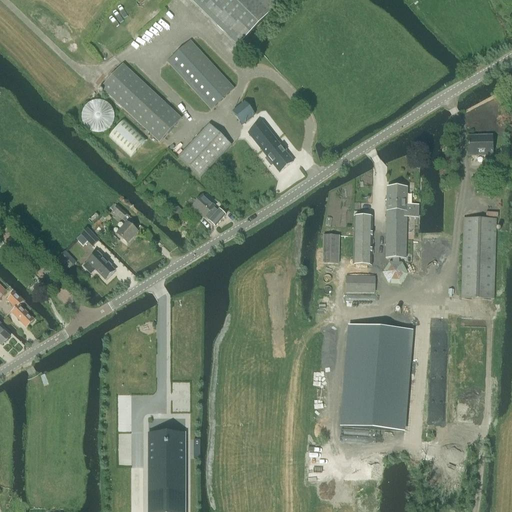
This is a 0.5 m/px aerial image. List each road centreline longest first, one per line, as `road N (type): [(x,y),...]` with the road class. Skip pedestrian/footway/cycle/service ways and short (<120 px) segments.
road 1 (tertiary): [(87,320),(511,55)]
road 2 (unknown): [(317,178),(312,119),(295,84),(275,63),(244,53),(193,6)]
road 3 (track): [(121,59),(98,71),(76,68),(2,0)]
road 4 (residential): [(87,320),(0,227)]
